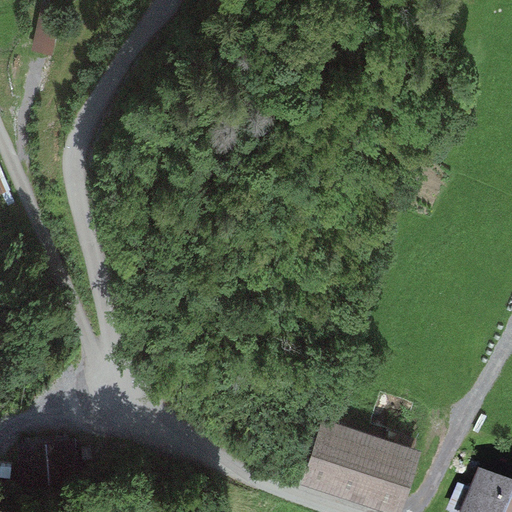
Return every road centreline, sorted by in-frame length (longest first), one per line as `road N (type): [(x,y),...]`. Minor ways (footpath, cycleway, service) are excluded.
road 1 (residential): [(121,378),(77,146),(172,0)]
road 2 (residential): [(121,378),(158,422),(230,463),(352,511)]
